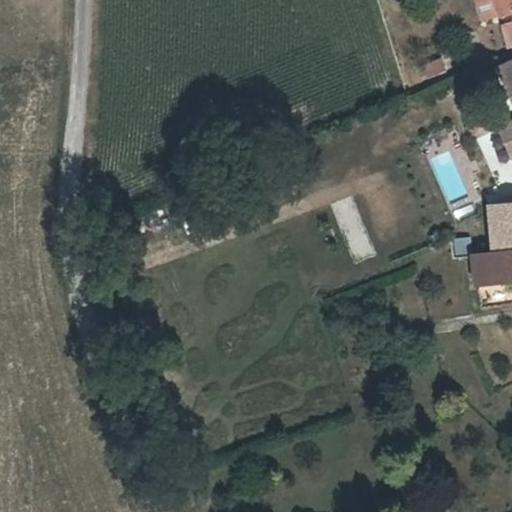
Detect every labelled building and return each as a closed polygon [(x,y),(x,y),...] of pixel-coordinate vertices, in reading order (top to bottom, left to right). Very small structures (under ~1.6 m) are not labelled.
[(489,0),(472,0),(476,17),(493,14),(489,0)] [(511,0),(489,0),(493,14),(493,17),(511,13),(511,0)] [(505,46),(511,44),(511,18),(500,21),(505,46)] [(511,64),(493,73),(511,117),(511,64)] [(511,123),(493,131),(504,159),(511,155),(511,123)] [(511,209),(484,213),(489,257),(511,253),(511,209)] [(511,253),(489,257),(469,260),(474,287),(511,281),(511,253)]
